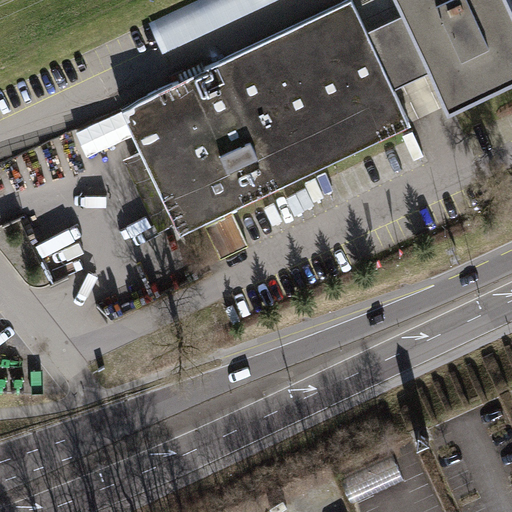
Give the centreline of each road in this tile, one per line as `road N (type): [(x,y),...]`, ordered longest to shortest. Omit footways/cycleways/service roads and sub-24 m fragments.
road 1 (primary): [(511,262),(280,363),(0,470)]
road 2 (primary): [(48,511),(511,307)]
road 3 (residential): [(91,396),(0,279)]
